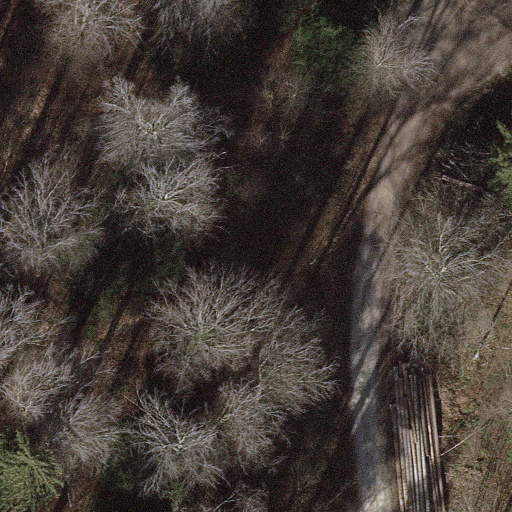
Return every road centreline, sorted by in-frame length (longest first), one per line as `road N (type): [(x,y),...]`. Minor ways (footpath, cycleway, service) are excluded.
road 1 (track): [(378,511),(369,303),(412,99)]
road 2 (track): [(412,99),(511,27)]
